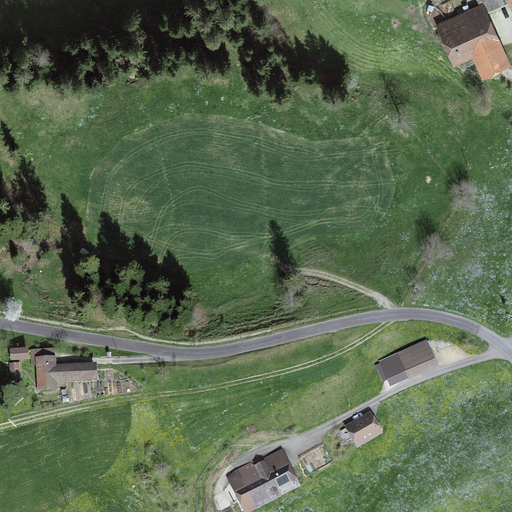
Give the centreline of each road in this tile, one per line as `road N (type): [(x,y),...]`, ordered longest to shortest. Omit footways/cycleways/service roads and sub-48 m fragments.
road 1 (unclassified): [(511,350),(425,314),(206,353),(0,323)]
road 2 (track): [(390,303),(395,315),(368,336),(311,363),(0,426)]
road 3 (track): [(245,462),(511,346)]
